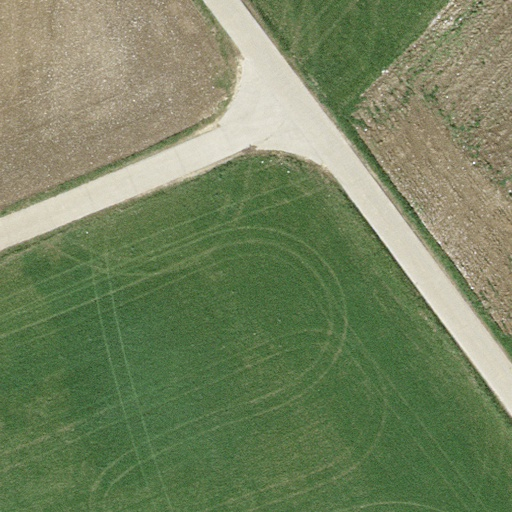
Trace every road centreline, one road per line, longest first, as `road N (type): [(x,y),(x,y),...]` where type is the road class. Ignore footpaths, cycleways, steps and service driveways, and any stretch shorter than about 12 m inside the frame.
road 1 (unclassified): [(511,400),(211,0)]
road 2 (track): [(0,235),(295,113)]
